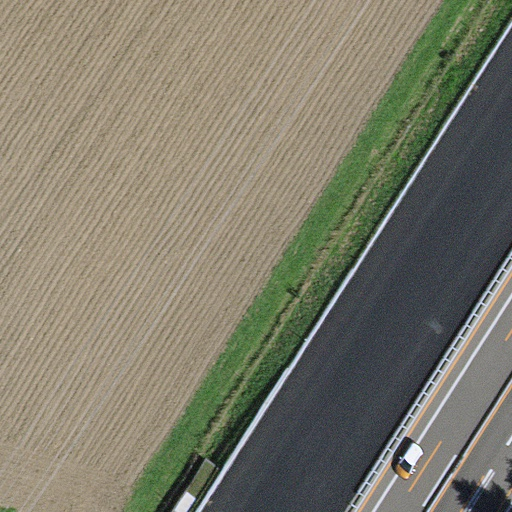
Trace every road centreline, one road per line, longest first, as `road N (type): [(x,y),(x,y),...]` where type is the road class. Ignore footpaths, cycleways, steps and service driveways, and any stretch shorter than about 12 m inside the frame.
road 1 (motorway): [(511,171),(295,511)]
road 2 (motorway): [(420,511),(511,368)]
